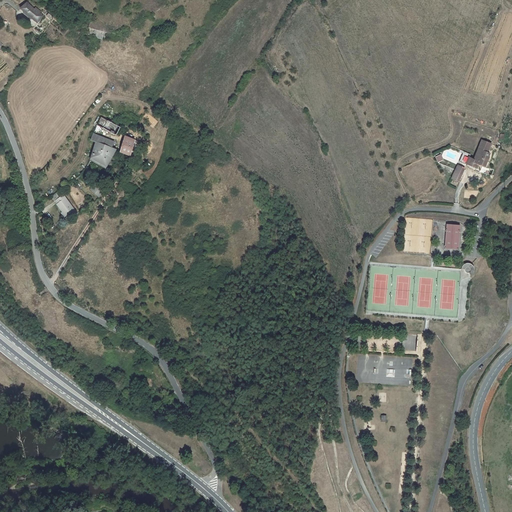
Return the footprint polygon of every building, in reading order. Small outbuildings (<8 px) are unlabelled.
[(27,2),(21,8),(37,23),(43,16),(40,13),(41,12),(36,7),(35,9),(27,2)] [(107,32),(90,28),(89,35),(105,40),(107,32)] [(111,126),(110,133),(118,135),(120,128),(111,126)] [(96,142),(111,148),(113,142),(93,134),(91,140),(96,142)] [(459,163),(467,164),(477,169),(479,162),(486,163),(490,148),(488,148),(490,139),(479,136),(479,138),(474,154),(461,152),(459,163)] [(130,156),(134,142),(125,138),(121,152),(130,156)] [(116,150),(111,148),(96,142),(91,158),(106,166),(116,150)] [(467,164),(459,163),(455,182),(464,183),(467,164)] [(90,190),(99,197),(105,190),(96,183),(90,190)] [(55,201),(59,197),(56,193),(51,196),(55,201)] [(59,197),(55,201),(63,212),(66,216),(70,213),(74,210),(63,195),(59,197)] [(446,224),(445,249),(460,250),(460,225),(446,224)] [(463,265),(461,269),(465,269),(464,270),(465,271),(465,272),(467,273),(468,273),(469,272),(471,276),(472,275),(473,274),(474,273),(474,271),(475,267),(474,265),(472,264),(470,263),(468,263),(466,263),(464,264),(463,265)]
